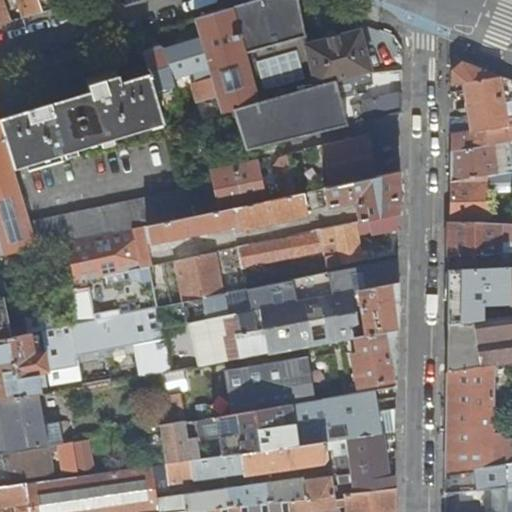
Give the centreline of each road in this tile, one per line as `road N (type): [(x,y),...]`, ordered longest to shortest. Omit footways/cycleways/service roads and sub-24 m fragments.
road 1 (residential): [(419,0),(413,511)]
road 2 (residential): [(138,0),(0,45)]
